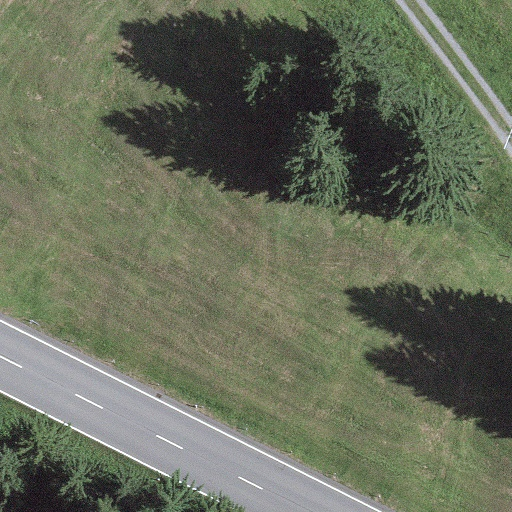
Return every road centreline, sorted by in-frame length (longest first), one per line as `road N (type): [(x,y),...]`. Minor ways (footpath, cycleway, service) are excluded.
road 1 (secondary): [(0,357),(305,511)]
road 2 (track): [(511,119),(411,0)]
